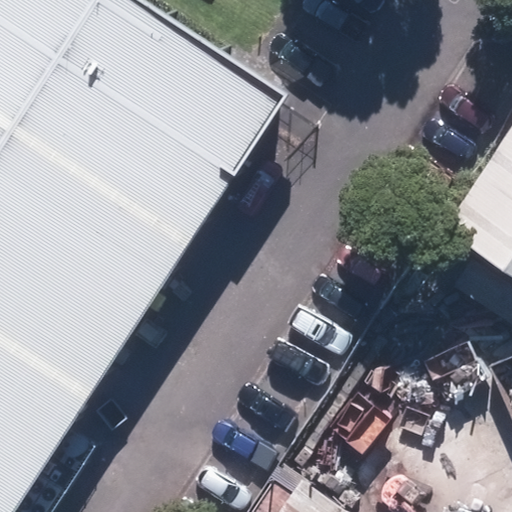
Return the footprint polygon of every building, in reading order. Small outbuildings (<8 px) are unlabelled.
[(125,0),(0,0),(0,78),(51,112),(125,0)] [(320,76),(204,0),(125,0),(51,112),(222,224),(320,76)] [(0,189),(51,112),(0,78),(0,189)] [(222,224),(51,112),(0,189),(0,299),(120,378),(222,224)] [(511,120),(428,245),(511,301),(511,120)] [(32,511),(120,378),(0,299),(0,511),(1,511),(32,511)] [(318,469),(284,511),(366,511),(369,508),(318,469)]
